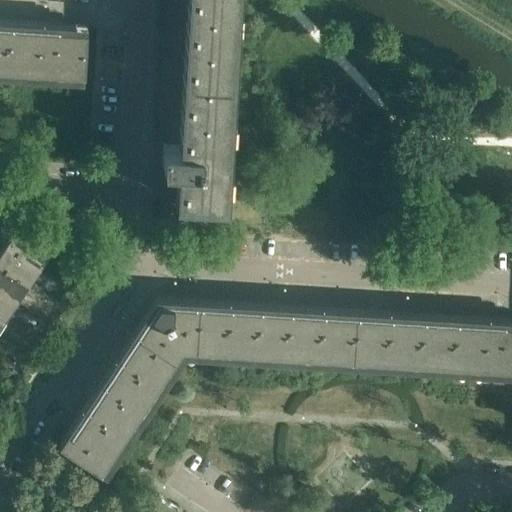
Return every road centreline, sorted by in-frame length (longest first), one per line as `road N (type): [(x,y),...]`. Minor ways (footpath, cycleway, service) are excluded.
road 1 (residential): [(511,290),(150,270)]
road 2 (residential): [(0,490),(150,270)]
road 3 (residential): [(135,0),(126,191)]
road 4 (residential): [(0,221),(25,183),(126,191)]
